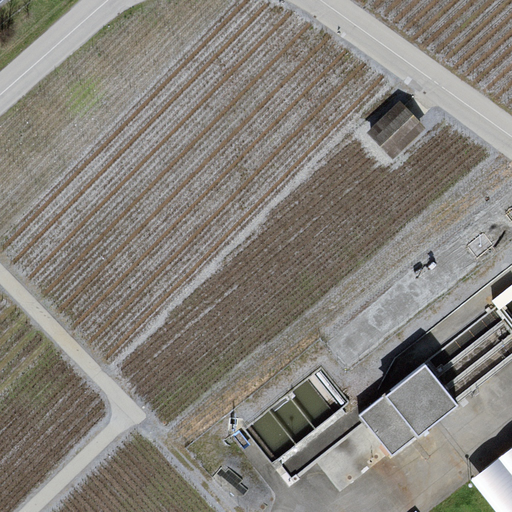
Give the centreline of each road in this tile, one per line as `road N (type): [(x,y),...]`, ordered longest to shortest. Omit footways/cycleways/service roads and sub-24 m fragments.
road 1 (unclassified): [(320,0),(511,137)]
road 2 (unclassified): [(0,94),(108,0)]
road 3 (track): [(132,410),(231,511)]
